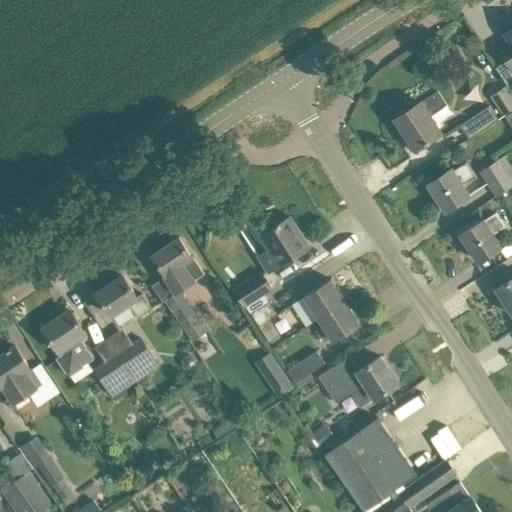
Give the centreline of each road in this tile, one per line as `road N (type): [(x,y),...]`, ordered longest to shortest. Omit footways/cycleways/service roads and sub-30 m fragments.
road 1 (residential): [(0,307),(214,164),(238,154),(274,162),(321,128)]
road 2 (residential): [(511,430),(321,128)]
road 3 (tertiary): [(0,269),(288,76)]
road 4 (residential): [(321,128),(370,64),(475,0)]
road 5 (tertiary): [(288,76),(404,0)]
